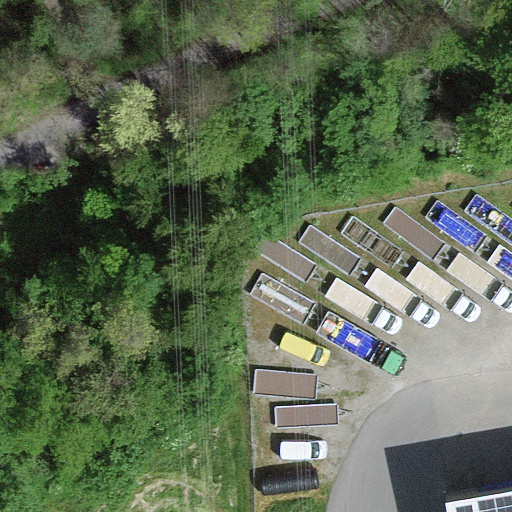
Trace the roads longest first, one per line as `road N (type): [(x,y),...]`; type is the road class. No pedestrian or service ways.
road 1 (track): [(238,511),(224,405),(84,109),(47,0)]
road 2 (track): [(315,0),(84,109),(0,160)]
